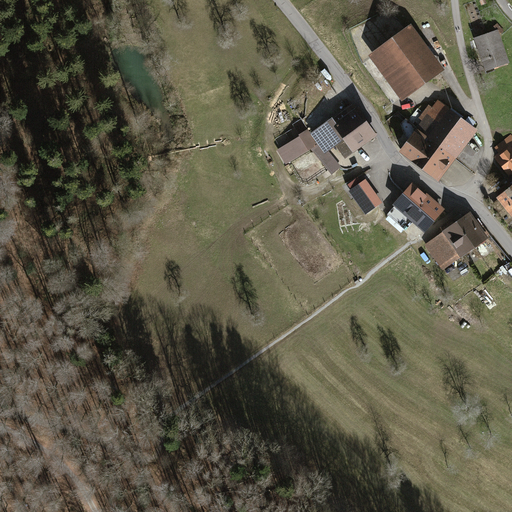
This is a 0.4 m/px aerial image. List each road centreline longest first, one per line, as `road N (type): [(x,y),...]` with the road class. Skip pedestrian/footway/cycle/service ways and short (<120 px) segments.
road 1 (unclassified): [(511,249),(465,200),(397,164),(366,109),(277,0)]
road 2 (track): [(465,200),(488,146),(454,0)]
road 3 (track): [(0,425),(56,458),(95,511)]
